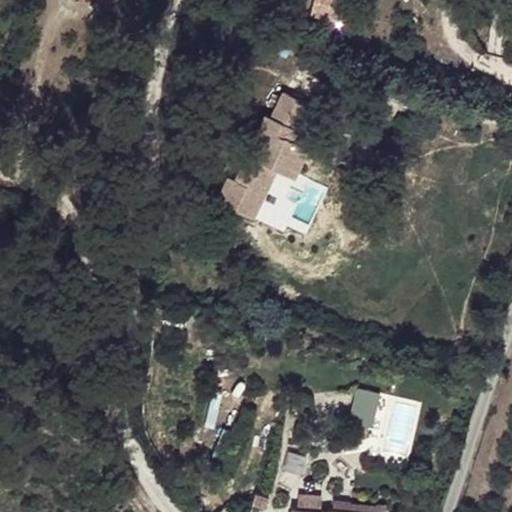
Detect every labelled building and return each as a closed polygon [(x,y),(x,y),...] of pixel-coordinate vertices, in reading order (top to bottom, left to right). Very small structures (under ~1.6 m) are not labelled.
[(347,3),(334,0),(329,0),(326,16),(343,20),(347,3)] [(292,139),(309,102),(283,89),(270,115),(265,112),(246,153),(234,148),(223,170),(228,173),(216,198),(253,216),(264,193),(281,201),(308,146),(292,139)] [(0,121),(8,111),(0,104),(0,121)] [(361,439),(369,436),(366,425),(357,427),(355,429),(354,432),(354,435),(355,437),(358,438),(361,439)] [(268,494),(254,489),(251,498),(265,503),(268,494)] [(371,511),(333,509),(319,508),(321,495),(298,493),(296,506),(290,506),(289,511),(371,511)] [(385,511),(386,506),(334,502),(333,509),(371,511),(385,511)]
